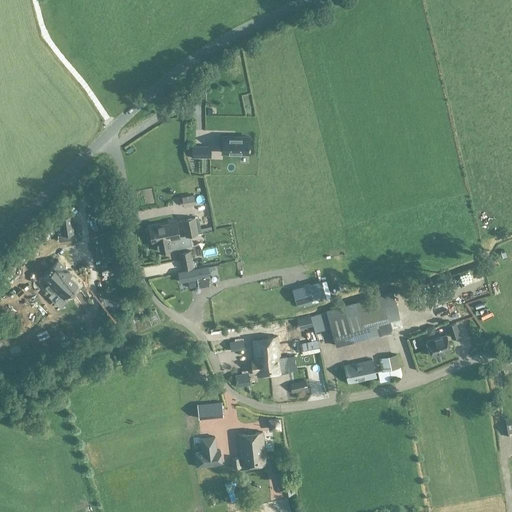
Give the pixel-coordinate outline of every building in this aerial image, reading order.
[(241,110),(239,103),(232,105),(234,112),(241,110)] [(240,153),(249,153),(249,152),(249,147),(249,144),(249,137),(223,137),(222,153),(240,153)] [(201,157),(206,157),(206,147),(201,147),(193,147),(193,157),(201,157)] [(255,174),(256,166),(240,166),(240,174),(255,174)] [(184,206),(195,204),(193,194),(182,197),(184,206)] [(59,218),(61,236),(73,234),(71,216),(59,218)] [(195,217),(182,220),(185,235),(201,232),(199,217),(195,218),(195,217)] [(152,242),(157,242),(159,251),(187,246),(185,236),(180,237),(176,220),(169,221),(169,223),(149,227),(150,229),(147,231),(149,240),(152,241),(152,242)] [(182,269),(193,266),(190,251),(178,253),(182,269)] [(52,269),(43,277),(49,283),(46,287),(52,293),(55,289),(64,298),(77,284),(65,272),(68,270),(58,260),(50,267),(52,269)] [(207,266),(178,272),(180,281),(197,278),(198,286),(211,284),(207,266)] [(478,267),(463,272),(468,286),(483,281),(478,267)] [(322,280),(292,289),(297,304),(326,296),(327,298),(330,297),(328,287),(324,288),(322,280)] [(215,287),(197,304),(201,309),(219,292),(215,287)] [(336,347),(379,335),(391,331),(391,330),(392,329),(390,320),(401,317),(393,292),(355,304),(337,310),(336,309),(310,316),(315,331),(330,327),(336,347)] [(130,305),(135,318),(146,313),(141,301),(130,305)] [(151,311),(146,317),(152,321),(157,315),(151,311)] [(456,322),(456,323),(448,325),(447,325),(452,338),(461,335),(456,322)] [(450,350),(445,335),(426,341),(431,356),(450,350)] [(251,360),(253,373),(256,372),(257,376),(288,371),(286,356),(280,357),(277,336),(252,339),(255,354),(254,354),(255,360),(251,360)] [(317,340),(300,343),(303,355),(319,352),(317,340)] [(382,371),(400,367),(397,354),(379,358),(382,370),(382,371)] [(375,376),(372,359),(344,366),(348,382),(375,376)] [(248,372),(234,374),(236,386),(250,384),(248,372)] [(308,390),(306,379),(289,383),(292,393),(308,390)] [(262,432),(238,434),(242,467),(266,464),(262,432)] [(200,438),(202,452),(195,453),(196,467),(221,464),(220,450),(216,451),(214,437),(200,438)] [(239,457),(232,458),(233,467),(240,467),(239,457)] [(290,476),(280,478),(284,494),(293,492),(290,476)]
